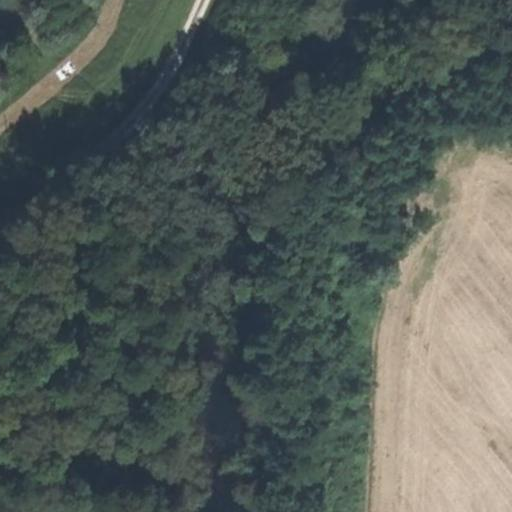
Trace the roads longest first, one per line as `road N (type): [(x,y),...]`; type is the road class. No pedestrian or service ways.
road 1 (track): [(0,210),(134,86),(182,0)]
road 2 (track): [(0,155),(123,48),(152,0)]
road 3 (track): [(111,0),(63,75),(0,124)]
